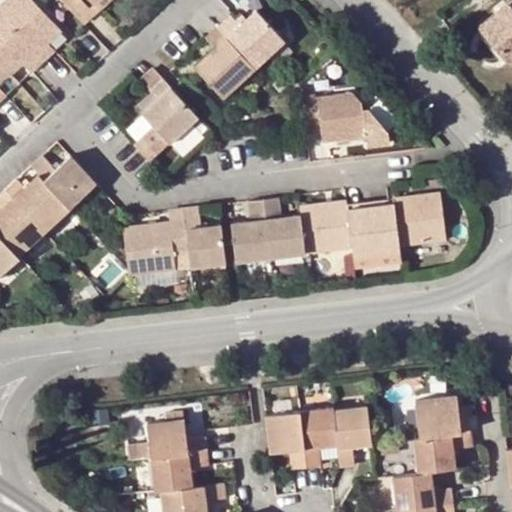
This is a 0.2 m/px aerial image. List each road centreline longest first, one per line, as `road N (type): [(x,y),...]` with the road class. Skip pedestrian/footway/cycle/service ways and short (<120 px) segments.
road 1 (residential): [(63,119),(132,195),(408,167)]
road 2 (unclassified): [(419,309),(87,350)]
road 3 (unclassified): [(511,181),(356,0)]
road 4 (residential): [(194,0),(63,119)]
road 5 (unclassified): [(18,496),(8,425),(30,381),(56,362)]
